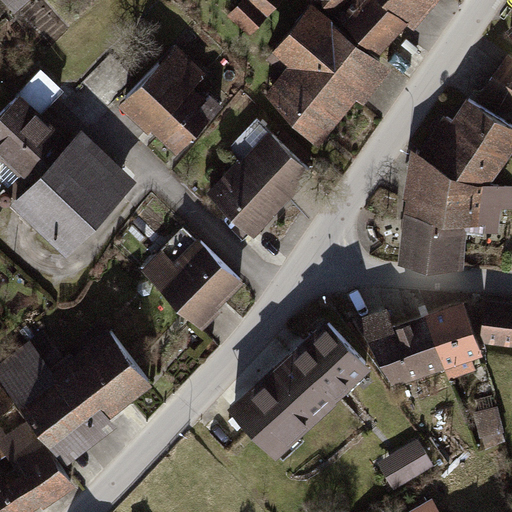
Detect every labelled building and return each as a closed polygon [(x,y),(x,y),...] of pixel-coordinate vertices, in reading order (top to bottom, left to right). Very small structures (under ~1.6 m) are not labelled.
[(39,0),(10,0),(24,15),(39,0)] [(285,0),(245,0),(230,16),(251,36),(286,0),(285,0)] [(293,66),(268,94),(328,149),(401,69),(387,56),(417,23),(423,28),(449,0),(320,0),(323,2),(278,52),(293,66)] [(182,45),(128,101),(184,154),(226,110),(202,87),(213,75),(182,45)] [(511,57),(509,55),(483,93),(511,112),(511,57)] [(76,253),(145,179),(91,129),(79,141),(47,111),(67,90),(44,69),(0,116),(0,202),(10,212),(20,201),(76,253)] [(425,150),(416,148),(409,197),(414,197),(405,258),(466,267),(472,227),(505,232),(507,211),(511,211),(511,183),(497,182),(511,157),(511,124),(472,98),(457,120),(448,114),(425,150)] [(265,236),(322,172),(277,132),(247,165),(242,160),(214,191),(265,236)] [(173,245),(148,269),(208,330),(230,309),(226,305),(249,283),(204,236),(184,256),(173,245)] [(392,306),(363,317),(399,387),(448,369),(452,377),(478,368),(475,361),(489,355),(484,342),(468,298),(400,322),(392,306)] [(511,301),(489,298),(484,342),(511,345),(511,301)] [(292,341),(229,399),(294,472),(362,415),(346,396),(381,366),(333,317),(300,349),(292,341)] [(48,329),(0,364),(0,371),(68,460),(162,384),(117,327),(62,371),(53,360),(65,351),(48,329)] [(0,511),(37,511),(80,486),(20,405),(16,407),(0,383),(0,511)] [(423,437),(380,457),(395,486),(437,466),(423,437)] [(445,511),(436,494),(400,511),(445,511)]
